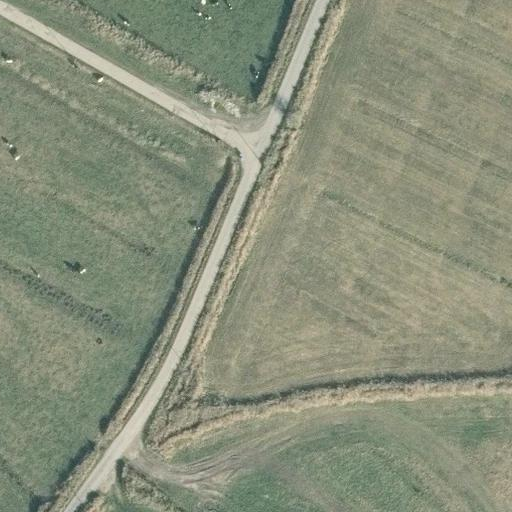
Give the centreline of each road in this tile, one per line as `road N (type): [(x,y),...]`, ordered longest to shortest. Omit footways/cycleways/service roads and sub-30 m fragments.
road 1 (unclassified): [(73,511),(124,441),(253,153)]
road 2 (unclassified): [(0,11),(253,153)]
road 3 (unclassified): [(253,153),(322,0)]
